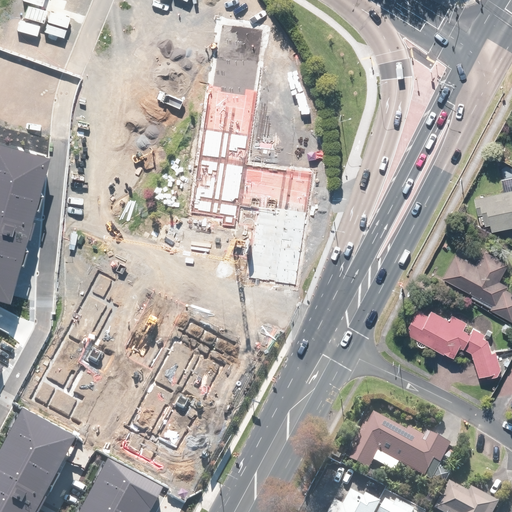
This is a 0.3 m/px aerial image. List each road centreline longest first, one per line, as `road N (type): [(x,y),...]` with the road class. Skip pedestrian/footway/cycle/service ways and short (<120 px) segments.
road 1 (secondary): [(480,55),(470,115),(392,266),(329,343)]
road 2 (residential): [(176,261),(250,306),(255,331),(159,511)]
road 3 (secondary): [(343,277),(396,90),(384,37),(358,0)]
road 4 (residential): [(44,511),(176,261)]
road 5 (secondary): [(343,277),(378,232),(445,101),(480,55)]
road 6 (residential): [(54,195),(40,327),(0,405)]
road 7 (residential): [(329,343),(511,438)]
road 8 (secondary): [(329,343),(241,511)]
road 9 (residential): [(54,195),(176,261)]
